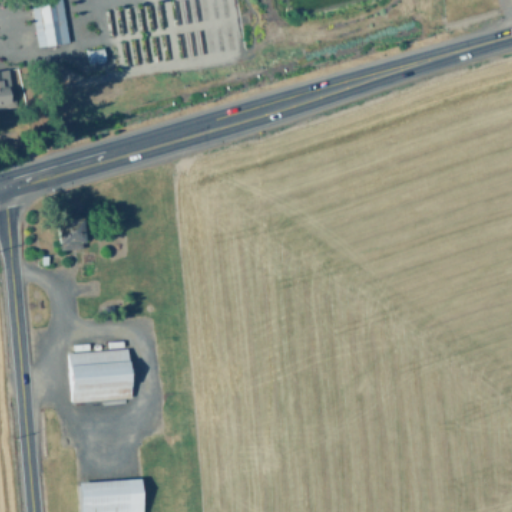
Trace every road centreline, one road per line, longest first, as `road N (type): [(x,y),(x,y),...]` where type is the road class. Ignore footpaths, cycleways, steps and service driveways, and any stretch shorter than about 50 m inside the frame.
road 1 (trunk): [(0,184),(511,32)]
road 2 (secondary): [(31,511),(0,191)]
